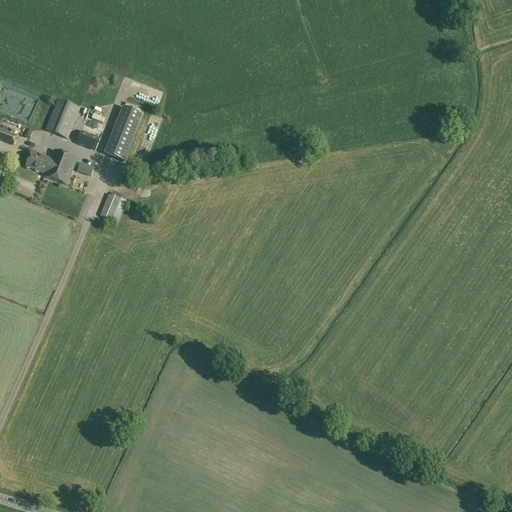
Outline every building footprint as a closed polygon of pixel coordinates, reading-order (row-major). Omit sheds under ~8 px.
[(68,140),(80,109),(58,100),(46,131),(68,140)] [(143,115),(123,107),(106,146),(104,153),(115,157),(124,161),(143,115)] [(17,137),(0,129),(0,140),(14,146),(17,137)] [(82,132),(77,144),(95,151),(100,139),(82,132)] [(55,152),(52,161),(46,175),(45,177),(67,186),(77,160),(55,152)] [(26,167),(46,175),(52,161),(32,153),(26,167)] [(94,168),(81,163),(77,172),(91,177),(94,168)] [(9,180),(0,177),(0,186),(6,189),(9,180)] [(121,200),(109,195),(100,216),(112,221),(121,200)] [(139,218),(149,227),(156,218),(147,210),(139,218)]
